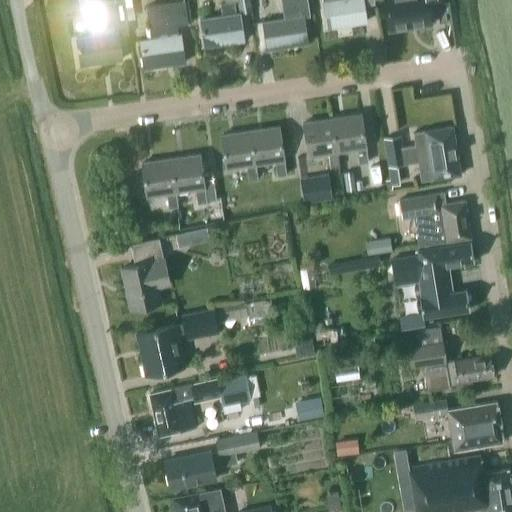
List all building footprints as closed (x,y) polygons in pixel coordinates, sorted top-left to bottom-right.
[(80,65),(122,59),(118,35),(128,33),(122,0),(117,0),(87,5),(91,35),(76,37),(80,65)] [(177,25),(188,24),(184,0),(146,6),(150,38),(139,40),(144,68),(185,61),(181,34),(178,34),(177,25)] [(232,0),(234,0),(237,13),(239,12),(251,11),(249,0),(223,0),(223,1),(232,0)] [(310,14),(308,5),(307,0),(281,0),(284,18),(262,21),(266,49),(308,43),(303,15),(310,14)] [(322,0),(326,27),(366,21),(362,0),(322,0)] [(384,0),(389,30),(430,24),(427,4),(446,1),(445,0),(384,0)] [(198,19),(202,46),(243,40),(239,12),(237,13),(231,14),(230,1),(218,3),(220,15),(198,19)] [(360,113),(332,117),(337,151),(356,148),(359,162),(368,161),(360,113)] [(337,151),(332,117),(303,122),(308,156),(328,153),(330,167),(339,165),(337,151)] [(279,125),(250,130),(255,164),(274,161),(277,175),(286,173),(279,125)] [(452,126),(419,131),(413,132),(415,144),(402,146),(401,134),(383,137),(390,179),(385,179),(386,189),(392,188),(392,185),(399,183),(397,165),(418,161),(421,180),(460,174),(452,126)] [(257,178),(255,164),(250,130),(221,134),(226,168),(246,165),(248,179),(257,178)] [(199,153),(170,158),(176,191),(195,189),(197,203),(206,201),(202,174),(199,153)] [(176,191),(170,158),(141,162),(146,196),(166,193),(169,207),(178,206),(176,191)] [(345,191),(354,190),(351,171),(342,172),(345,191)] [(300,176),(304,202),(332,198),(328,172),(300,176)] [(215,196),(212,173),(202,174),(206,198),(215,196)] [(418,245),(470,237),(464,200),(445,203),(443,192),(399,199),(402,217),(413,216),(418,245)] [(190,244),(187,231),(176,233),(180,246),(190,244)] [(156,285),(169,282),(159,236),(129,242),(134,264),(121,267),(130,308),(160,301),(156,285)] [(367,254),(382,252),(380,238),(365,241),(367,254)] [(419,253),(392,258),(396,283),(418,279),(421,297),(419,297),(422,317),(470,309),(466,289),(452,292),(447,264),(474,260),(471,240),(419,249),(419,253)] [(314,250),(307,251),(309,263),(320,261),(319,254),(314,250)] [(246,311),(266,308),(265,300),(244,303),(246,311)] [(175,324),(136,332),(145,374),(184,366),(178,335),(186,333),(187,338),(218,331),(213,308),(182,315),(183,323),(175,325),(175,324)] [(302,355),(314,353),(310,333),(299,335),(302,355)] [(445,363),(442,341),(407,347),(410,366),(425,364),(429,390),(450,386),(450,384),(457,383),(457,384),(471,381),(471,379),(492,375),(489,353),(453,359),(454,362),(445,363)] [(217,379),(222,405),(251,399),(245,373),(217,379)] [(195,426),(189,397),(194,396),(194,397),(215,393),(211,379),(149,393),(159,434),(195,426)] [(320,396),(301,399),(305,416),(323,413),(320,396)] [(496,401),(447,409),(445,398),(412,404),(415,417),(447,412),(453,449),(503,440),(496,401)] [(238,462),(236,451),(259,446),(256,430),(216,438),(218,448),(164,459),(170,487),(215,478),(213,467),(238,462)] [(337,455),(347,454),(345,439),(335,440),(337,455)] [(488,511),(511,511),(511,498),(507,468),(483,472),(480,454),(407,466),(414,511),(477,511),(488,510),(488,511)] [(204,490),(172,496),(175,511),(233,511),(231,501),(208,506),(204,490)] [(340,505),(337,490),(326,492),(329,507),(340,505)]
